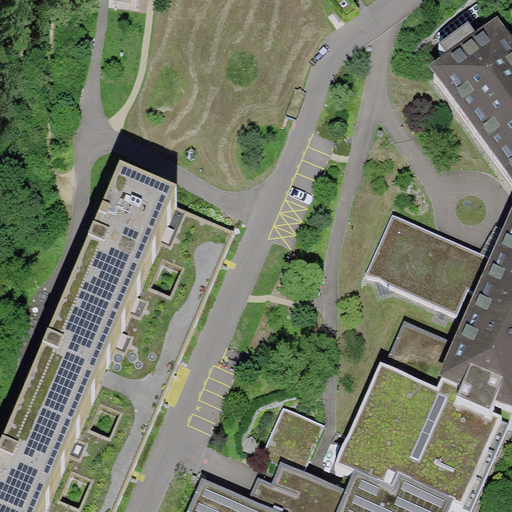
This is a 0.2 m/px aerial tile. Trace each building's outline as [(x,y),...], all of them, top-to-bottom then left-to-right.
[(347,0),(330,0),(344,21),(356,12),(347,0)] [(511,57),(496,36),(478,49),(468,35),(439,57),(449,70),(434,81),(511,188),(511,57)] [(135,511),(170,429),(236,269),(107,222),(0,493),(0,511),(135,511)] [(511,371),(511,231),(508,240),(460,349),(511,371)] [(511,371),(460,349),(405,325),(383,373),(380,372),(335,474),(346,479),(351,467),(453,510),(457,511),(471,511),(508,430),(507,429),(510,421),(511,417),(511,371)] [(452,511),(453,510),(351,467),(346,479),(340,494),(280,467),(270,490),(276,492),(272,501),(267,511),(202,483),(188,511),(452,511)]
